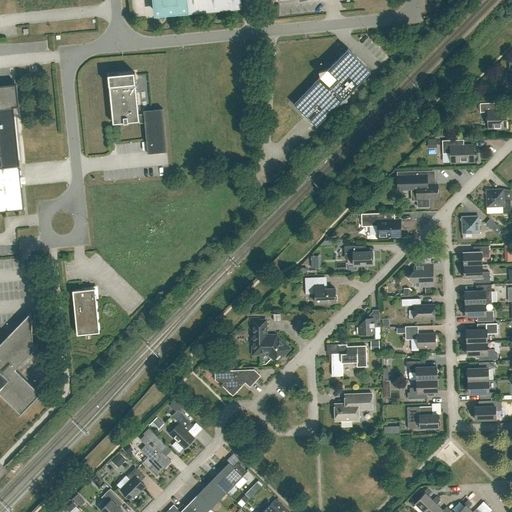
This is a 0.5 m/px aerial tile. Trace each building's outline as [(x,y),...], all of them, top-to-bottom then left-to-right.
[(155,0),(157,13),(171,12),(172,16),(242,9),(240,0),(155,0)] [(321,76),(293,104),(302,113),(302,112),(317,127),(371,71),(357,57),(348,48),(328,69),(319,71),(321,76)] [(139,117),(135,72),(109,75),(113,124),(140,121),(139,120),(144,120),(148,154),(167,152),(163,108),(144,110),(144,117),(139,117)] [(0,211),(24,209),(11,84),(0,85),(0,211)] [(497,129),(507,129),(506,109),(495,110),(495,103),(480,103),(480,112),(487,112),(488,129),(497,128),(497,129)] [(450,162),(474,161),(474,145),(456,146),(456,140),(442,140),(443,153),(450,153),(450,162)] [(429,206),(429,198),(437,198),(437,184),(422,184),(421,171),(397,172),(398,185),(402,185),(403,189),(417,189),(418,207),(429,206)] [(503,206),(503,213),(511,213),(511,200),(504,200),(504,188),(486,189),(486,207),(503,206)] [(400,236),(401,236),(400,219),(383,220),(383,213),(361,214),(362,226),(378,226),(378,239),(388,239),(388,235),(400,235),(400,236)] [(461,216),(462,234),(480,233),(479,215),(461,216)] [(485,223),(497,234),(502,230),(490,219),(485,223)] [(344,246),(345,258),(354,258),(354,265),(373,264),(372,251),(357,252),(357,246),(344,246)] [(482,264),(482,257),(489,256),(489,246),(476,246),(476,252),(464,252),(464,265),(482,264)] [(431,276),(431,264),(416,264),(414,266),(414,270),(409,276),(409,280),(416,285),(420,285),(422,283),(426,286),(434,286),(433,276),(431,276)] [(490,276),(482,277),(482,264),(464,265),(464,278),(477,277),(477,283),(490,282),(490,276)] [(335,288),(324,289),(324,277),(305,278),(306,294),(315,293),(316,303),(336,302),(335,288)] [(486,303),(485,291),(491,290),(491,285),(479,285),(479,291),(465,291),(465,304),(486,303)] [(85,289),(73,290),(77,334),(100,332),(96,294),(96,288),(85,289)] [(415,319),(435,319),(434,304),(421,305),(420,299),(402,299),(402,305),(414,305),(415,319)] [(493,310),(486,311),(486,303),(465,304),(466,316),(480,316),(480,321),(494,321),(493,310)] [(366,318),(359,326),(359,334),(374,333),(374,327),(380,327),(379,310),(373,310),(373,318),(366,318)] [(0,344),(0,393),(20,413),(20,414),(20,415),(42,393),(41,392),(40,393),(16,369),(34,351),(34,352),(35,352),(30,312),(30,314),(0,344)] [(264,333),(266,333),(265,321),(259,321),(259,319),(251,319),(252,333),(257,333),(257,339),(253,339),(253,350),(257,354),(269,354),(274,359),(280,353),(282,356),(289,349),(280,339),(279,340),(275,336),(264,336),(264,333)] [(487,342),(487,329),(498,329),(497,323),(480,324),(480,329),(466,330),(467,342),(487,342)] [(436,347),(435,333),(418,334),(418,326),(405,326),(406,339),(418,339),(418,348),(436,347)] [(495,349),(487,349),(487,342),(467,342),(467,355),(481,354),(481,360),(497,359),(497,354),(495,354),(495,349)] [(338,353),(331,353),(332,376),(343,375),(343,362),(357,362),(357,367),(367,366),(366,345),(347,346),(347,344),(338,344),(338,353)] [(409,372),(416,372),(417,380),(437,379),(437,366),(423,367),(422,361),(406,361),(407,368),(409,368),(409,372)] [(489,380),(488,368),(494,368),(494,362),(481,362),(482,368),(468,368),(468,381),(489,380)] [(254,369),(215,371),(215,380),(220,380),(220,383),(219,383),(219,386),(222,386),(233,396),(245,383),(250,387),(261,375),(254,369)] [(424,392),(437,391),(437,379),(417,380),(417,387),(410,388),(410,392),(408,392),(408,399),(424,398),(424,392)] [(469,393),(483,393),(483,399),(495,398),(495,392),(489,393),(489,380),(468,381),(469,393)] [(372,393),(345,394),(345,403),(335,404),(335,421),(341,420),(342,425),(344,427),(351,426),(353,425),(353,420),(359,420),(359,409),(372,408),(372,393)] [(489,406),(475,407),(476,419),(496,419),(496,411),(502,411),(501,400),(489,401),(489,406)] [(432,406),(414,407),(409,407),(408,409),(408,420),(410,422),(420,421),(420,428),(439,427),(438,414),(432,414),(432,406)] [(194,438),(185,428),(190,423),(177,410),(172,416),(179,423),(169,433),(185,448),(194,438)] [(153,430),(163,422),(155,413),(145,421),(153,430)] [(166,445),(153,432),(149,428),(143,434),(144,435),(140,439),(146,445),(140,450),(148,457),(143,462),(157,476),(172,461),(161,450),(166,445)] [(235,484),(243,476),(247,471),(238,462),(233,466),(229,462),(221,471),(235,484)] [(131,480),(122,490),(118,486),(117,486),(131,500),(144,486),(145,486),(146,486),(141,481),(145,477),(136,468),(127,476),(131,480)] [(213,479),(227,492),(235,484),(221,471),(213,479)] [(219,501),(227,492),(213,479),(205,487),(219,501)] [(197,495),(211,509),(219,501),(205,487),(197,495)] [(428,488),(424,492),(425,493),(415,503),(424,511),(434,501),(433,500),(428,495),(432,492),(428,488)] [(108,503),(101,509),(103,511),(123,511),(117,506),(122,502),(109,490),(102,497),(108,503)] [(189,503),(197,511),(207,511),(211,509),(197,495),(189,503)] [(441,511),(443,510),(437,504),(440,500),(436,496),(433,500),(434,501),(424,511),(423,511),(441,511)] [(289,511),(276,498),(271,503),(263,511),(262,511),(289,511)] [(464,504),(465,505),(458,511),(472,511),(468,508),(472,504),(468,500),(464,504)] [(77,511),(79,510),(76,507),(73,503),(66,509),(69,511),(77,511)] [(197,511),(189,503),(185,507),(182,504),(178,508),(174,504),(169,509),(172,511),(197,511)]
